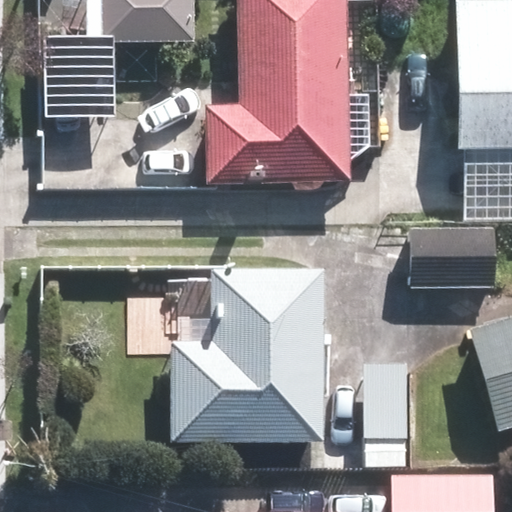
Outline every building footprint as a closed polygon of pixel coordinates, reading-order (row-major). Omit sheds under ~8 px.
[(200,31),(199,0),(100,0),(101,33),(200,31)] [(352,0),(251,0),(253,104),(218,105),(219,176),(355,174),(352,0)] [(511,1),(468,2),(469,146),(511,145),(511,1)] [(416,232),(417,280),(496,279),(495,230),(416,232)] [(331,271),(223,270),(223,320),(189,320),(189,340),(182,340),(182,437),(330,438),(331,271)] [(511,320),(478,331),(505,421),(511,418),(511,320)] [(415,367),(377,367),(377,435),(415,435),(415,367)] [(478,511),(478,488),(374,488),(373,511),(478,511)]
